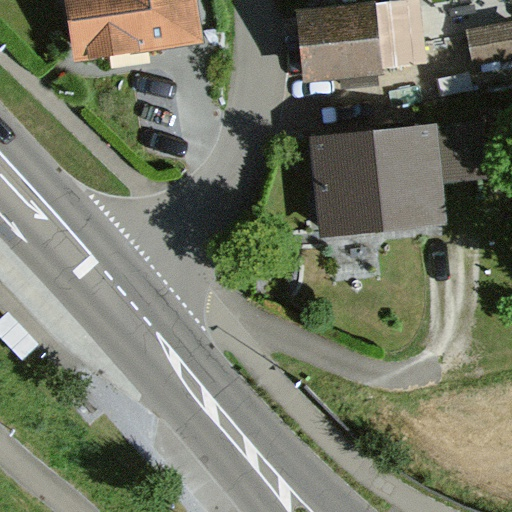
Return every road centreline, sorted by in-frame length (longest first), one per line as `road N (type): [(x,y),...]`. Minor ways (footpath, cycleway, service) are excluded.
road 1 (residential): [(254,0),(258,66),(246,137),(201,208),(109,293)]
road 2 (tertiary): [(109,293),(300,511)]
road 3 (tertiary): [(0,178),(109,293)]
